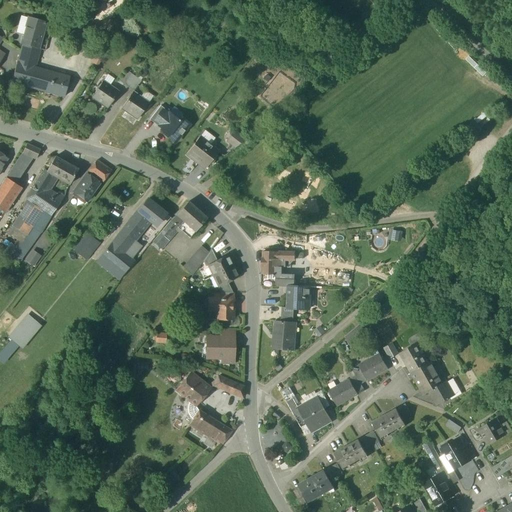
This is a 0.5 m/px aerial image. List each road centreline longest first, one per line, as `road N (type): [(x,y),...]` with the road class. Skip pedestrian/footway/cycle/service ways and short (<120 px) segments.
road 1 (tertiary): [(251,396),(248,257),(222,218),(180,185),(119,157),(0,127)]
road 2 (unclassified): [(511,126),(397,280),(251,396)]
road 3 (residential): [(269,484),(385,389),(415,396)]
road 4 (tertiary): [(162,511),(251,426)]
